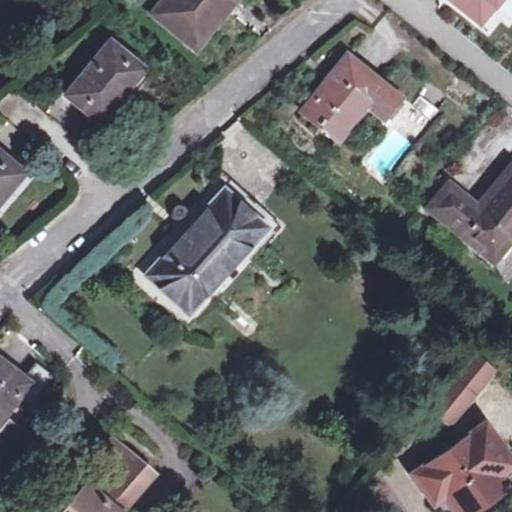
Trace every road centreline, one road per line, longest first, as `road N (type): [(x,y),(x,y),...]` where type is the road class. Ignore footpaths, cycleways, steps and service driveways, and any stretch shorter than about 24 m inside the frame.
road 1 (residential): [(329,11),(0,287)]
road 2 (residential): [(511,91),(398,0)]
road 3 (unknown): [(111,194),(19,88)]
road 4 (unknown): [(93,392),(0,292)]
